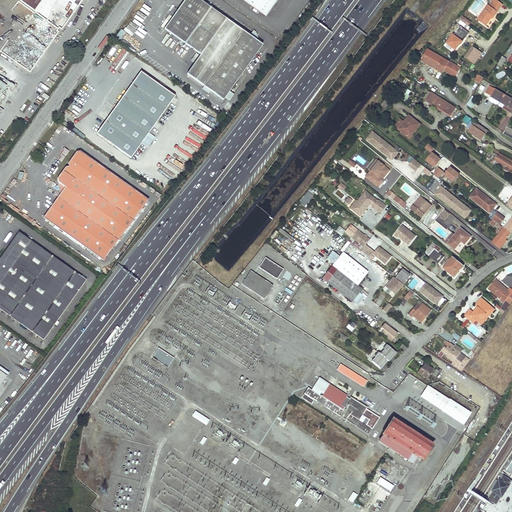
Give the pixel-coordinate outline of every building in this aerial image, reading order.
[(63,12),(71,0),(18,0),(24,4),(27,6),(34,11),(41,0),(53,0),(55,1),(53,5),(63,12)] [(250,36),(198,0),(184,0),(164,29),(200,55),(187,74),(223,99),(225,97),(229,90),(262,45),(256,41),(250,36)] [(276,0),(244,0),(248,3),(266,15),(276,0)] [(487,4),(476,20),(484,26),(495,11),(497,12),(502,4),(496,0),(491,0),(488,5),(487,4)] [(456,50),(469,32),(460,26),(455,33),(453,31),(445,42),(456,50)] [(253,31),(250,36),(256,41),(258,38),(256,33),(253,31)] [(455,76),(460,68),(427,49),(421,60),(443,73),(444,70),(455,76)] [(475,49),(467,59),(474,64),(481,53),(475,49)] [(502,57),(498,64),(501,66),(506,59),(502,57)] [(140,72),(97,133),(131,157),(174,96),(140,72)] [(511,110),(511,99),(489,86),(485,92),(491,96),(505,105),(507,106),(505,109),(511,112),(511,110)] [(405,101),(411,91),(406,88),(400,98),(405,101)] [(234,94),(229,90),(225,97),(230,100),(234,94)] [(451,116),(455,108),(431,93),(426,100),(451,116)] [(390,96),(382,106),(386,109),(394,99),(390,96)] [(470,98),(466,104),(471,108),(476,101),(470,98)] [(451,116),(426,100),(425,101),(450,117),(451,116)] [(465,114),(462,121),(468,124),(471,117),(465,114)] [(398,129),(409,138),(413,133),(411,132),(418,123),(409,116),(404,121),(399,128),(398,129)] [(395,126),(399,128),(404,121),(401,118),(395,126)] [(483,133),(485,134),(487,131),(471,120),(466,127),(470,129),(468,131),(479,139),(483,133)] [(411,132),(413,133),(420,124),(418,123),(411,132)] [(511,131),(506,128),(503,133),(511,138),(511,131)] [(366,140),(393,160),(399,153),(373,131),(366,140)] [(57,177),(58,181),(66,186),(61,193),(58,196),(62,199),(48,219),(104,259),(149,199),(80,150),(76,151),(68,162),(69,166),(65,166),(57,177)] [(511,168),(511,160),(499,153),(498,154),(492,151),(488,158),(491,159),(493,154),(497,156),(495,159),(506,166),(505,168),(509,171),(511,168)] [(426,161),(435,168),(442,160),(432,153),(426,161)] [(413,157),(407,164),(416,171),(422,164),(413,157)] [(353,168),(357,164),(350,158),(347,162),(353,168)] [(365,177),(378,188),(390,170),(378,160),(365,177)] [(440,177),(443,170),(437,167),(433,174),(440,177)] [(444,175),(454,183),(461,175),(451,167),(444,175)] [(428,190),(435,180),(431,177),(424,187),(428,190)] [(339,189),(336,193),(339,195),(346,186),(341,182),(337,187),(339,189)] [(434,194),(465,219),(472,211),(441,186),(434,194)] [(490,213),(496,205),(489,199),(488,200),(486,199),(487,198),(476,189),(470,197),(490,213)] [(298,202),(304,206),(313,195),(307,190),(298,202)] [(356,201),(350,209),(358,215),(362,210),(362,209),(363,208),(365,209),(374,198),(364,191),(356,201)] [(406,204),(392,193),(389,197),(402,208),(406,204)] [(62,199),(58,196),(44,216),(48,219),(62,199)] [(420,196),(413,205),(410,209),(420,217),(431,205),(422,198),(420,196)] [(385,206),(377,200),(371,207),(379,213),(385,206)] [(444,219),(449,213),(445,210),(440,216),(444,219)] [(497,214),(492,219),(496,222),(499,224),(504,218),(497,214)] [(339,225),(335,230),(341,235),(345,230),(339,225)] [(394,236),(409,246),(417,236),(402,225),(394,236)] [(375,251),(365,244),(370,238),(352,226),(346,234),(363,246),(360,251),(372,259),(374,257),(385,264),(391,255),(378,246),(375,251)] [(280,228),(278,230),(292,240),(293,237),(280,228)] [(464,244),(470,236),(460,228),(454,235),(452,233),(445,241),(455,249),(461,241),(464,244)] [(506,240),(510,234),(503,228),(492,242),(500,249),(507,241),(506,240)] [(18,232),(0,257),(0,309),(43,340),(86,281),(18,232)] [(430,246),(425,252),(439,263),(444,257),(438,252),(441,248),(437,245),(434,248),(430,246)] [(332,250),(327,256),(333,261),(338,255),(332,250)] [(343,252),(332,265),(337,269),(327,281),(352,301),(361,289),(357,286),(368,272),(343,252)] [(453,272),(455,274),(463,265),(452,257),(443,268),(446,271),(448,269),(452,273),(453,272)] [(283,269),(265,258),(259,268),(277,279),(283,269)] [(251,271),(242,284),(264,298),(272,285),(251,271)] [(400,282),(393,276),(385,286),(394,294),(400,286),(398,284),(400,282)] [(488,288),(494,294),(501,286),(500,285),(501,284),(496,279),(488,288)] [(442,297),(425,283),(419,291),(436,304),(442,297)] [(504,288),(501,286),(494,294),(500,299),(502,297),(506,300),(511,292),(511,290),(509,288),(508,290),(505,287),(504,288)] [(410,290),(405,297),(408,299),(413,292),(410,290)] [(464,315),(474,323),(476,320),(479,322),(486,313),(488,315),(494,307),(480,296),(474,303),(477,305),(474,309),(475,310),(473,312),(472,311),(469,308),(464,315)] [(383,309),(387,312),(392,305),(388,302),(383,309)] [(243,303),(235,311),(240,315),(247,307),(243,303)] [(422,303),(416,311),(413,309),(409,314),(412,316),(413,315),(417,319),(418,318),(422,320),(430,310),(422,303)] [(488,315),(486,313),(479,322),(481,324),(488,315)] [(382,334),(390,341),(396,335),(392,332),(393,331),(384,324),(381,327),(384,330),(381,333),(382,334)] [(442,351),(447,355),(454,346),(450,343),(447,348),(445,346),(442,351)] [(387,360),(388,361),(395,352),(386,344),(383,348),(384,349),(380,354),(387,360)] [(456,344),(453,348),(459,352),(462,349),(456,344)] [(158,348),(152,357),(167,367),(174,358),(158,348)] [(452,364),(461,371),(469,359),(462,354),(460,357),(458,356),(460,353),(459,352),(453,348),(447,356),(454,361),(452,364)] [(12,352),(21,359),(23,356),(14,349),(12,352)] [(380,368),(387,360),(380,354),(378,352),(375,355),(376,356),(372,361),(380,368)] [(363,386),(367,380),(340,363),(336,370),(363,386)] [(420,368),(418,372),(426,378),(432,369),(424,364),(421,369),(420,368)] [(320,375),(313,386),(317,389),(324,378),(320,375)] [(413,387),(419,390),(421,385),(425,387),(426,384),(416,379),(413,387)] [(305,393),(368,434),(372,428),(359,420),(366,408),(359,404),(357,407),(355,406),(357,403),(358,401),(351,397),(350,399),(346,396),(347,395),(338,389),(337,391),(329,385),(321,396),(308,388),(305,393)] [(442,410),(463,424),(472,409),(463,403),(461,407),(436,391),(428,385),(420,396),(442,410)] [(460,428),(463,424),(442,410),(439,415),(460,428)] [(192,416),(206,424),(209,420),(195,411),(192,416)] [(418,456),(423,459),(432,445),(409,431),(410,429),(404,425),(403,427),(401,425),(401,424),(395,419),(394,421),(392,420),(383,434),(384,434),(379,442),(413,463),(418,456)] [(493,491),(487,499),(495,504),(496,505),(501,497),(502,497),(509,486),(508,486),(511,481),(508,478),(503,475),(500,480),(499,480),(492,491),(493,491)] [(391,490),(394,484),(379,477),(376,483),(391,490)] [(318,502),(322,493),(309,488),(305,496),(318,502)] [(357,495),(353,492),(348,499),(353,502),(357,495)]
